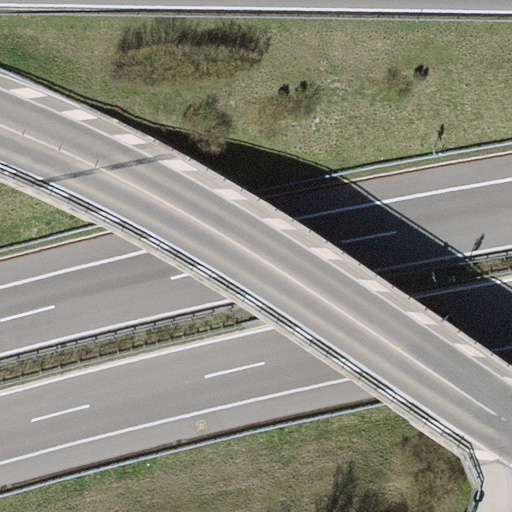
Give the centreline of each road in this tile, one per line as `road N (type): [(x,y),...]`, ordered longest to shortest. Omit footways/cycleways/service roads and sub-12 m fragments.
road 1 (motorway): [(0,126),(150,194),(511,424)]
road 2 (motorway): [(0,431),(137,392),(511,309)]
road 3 (motorway): [(511,211),(102,294),(0,323)]
